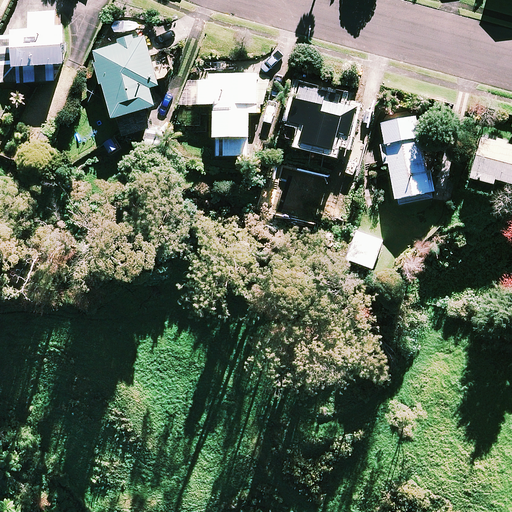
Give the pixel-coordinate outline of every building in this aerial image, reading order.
[(61,63),(60,12),(27,12),(27,29),(0,29),(0,82),(53,81),(52,63),(61,63)] [(92,52),(110,117),(117,116),(122,135),(150,128),(145,108),(152,106),(147,87),(157,85),(142,31),(117,38),(119,45),(92,52)] [(266,112),(265,73),(182,74),(182,103),(212,102),(212,135),(217,135),(218,155),(247,155),(246,112),(266,112)] [(348,99),(305,87),(301,101),(291,98),(286,119),(303,123),(298,140),(335,150),(340,133),(347,135),(354,110),(346,107),(348,99)] [(428,190),(414,115),(378,122),(392,197),(428,190)] [(511,144),(481,135),(468,176),(491,183),(493,177),(511,183),(511,144)]
